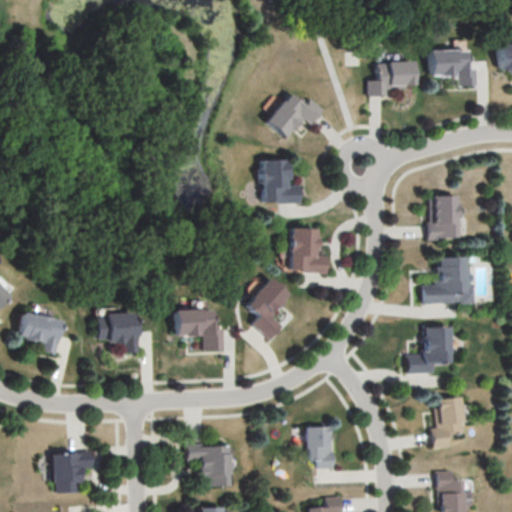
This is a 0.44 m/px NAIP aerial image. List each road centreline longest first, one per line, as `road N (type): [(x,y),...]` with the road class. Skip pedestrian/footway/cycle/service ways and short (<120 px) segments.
road 1 (residential): [(389,158),(372,194),(371,282),(352,325),(323,361),(281,385),(236,397),(44,403),(0,390)]
road 2 (residential): [(329,354),(380,444),(386,511)]
road 3 (residential): [(389,158),(456,138),(511,134)]
